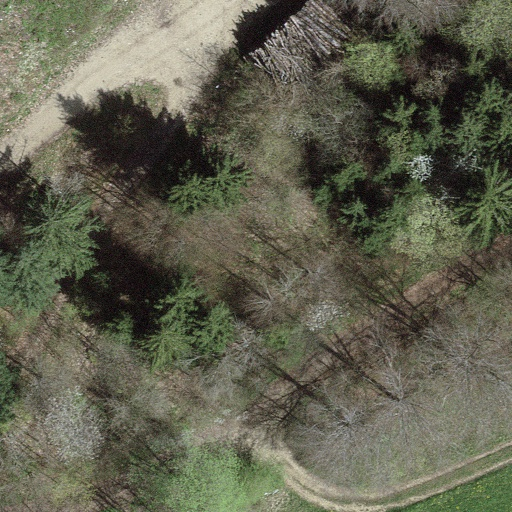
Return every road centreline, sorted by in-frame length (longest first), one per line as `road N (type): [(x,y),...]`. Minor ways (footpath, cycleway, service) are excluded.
road 1 (track): [(511,461),(401,503),(357,509),(258,452),(227,451),(68,511)]
road 2 (track): [(193,34),(93,230),(0,387)]
road 3 (track): [(0,171),(193,34)]
